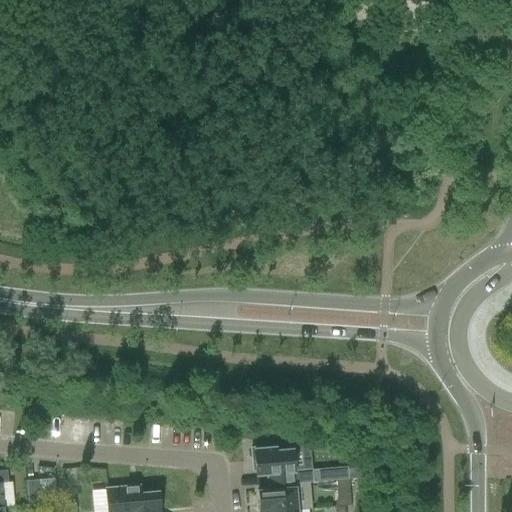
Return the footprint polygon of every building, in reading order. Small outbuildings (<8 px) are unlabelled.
[(263,447),(250,448),(251,461),(253,461),(254,472),(255,476),(267,475),(268,487),(294,484),(308,483),(312,483),(335,481),(347,480),(346,470),(346,468),(316,470),(316,473),(311,473),(311,470),(311,469),(293,471),(292,451),(275,452),(275,449),(263,450),(263,447)] [(347,480),(335,481),(336,496),(348,495),(347,480)] [(38,481),(25,482),(27,505),(40,504),(38,481)] [(158,511),(157,493),(139,495),(139,487),(104,490),(106,511),(158,511)] [(280,511),(296,511),(294,488),(256,492),(257,511),(280,511)]
